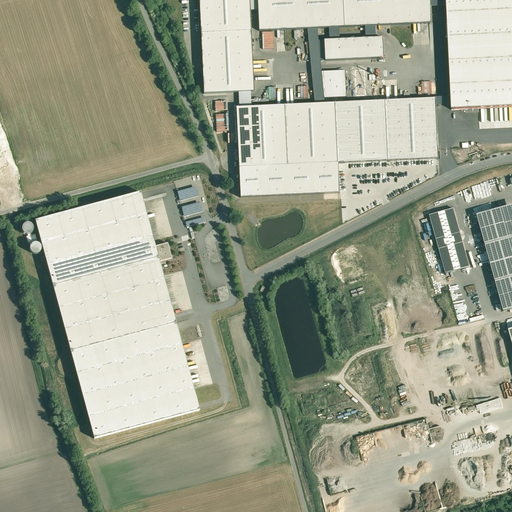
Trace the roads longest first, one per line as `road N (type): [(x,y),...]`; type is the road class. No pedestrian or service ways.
road 1 (unclassified): [(511,158),(470,168),(245,281)]
road 2 (unclassified): [(245,281),(307,511)]
road 3 (unknown): [(228,217),(201,237),(207,267),(232,289),(230,300),(209,308),(180,221)]
road 4 (unclassified): [(0,213),(211,157)]
road 5 (unclassified): [(140,0),(211,157)]
road 6 (unclassified): [(211,157),(245,281)]
